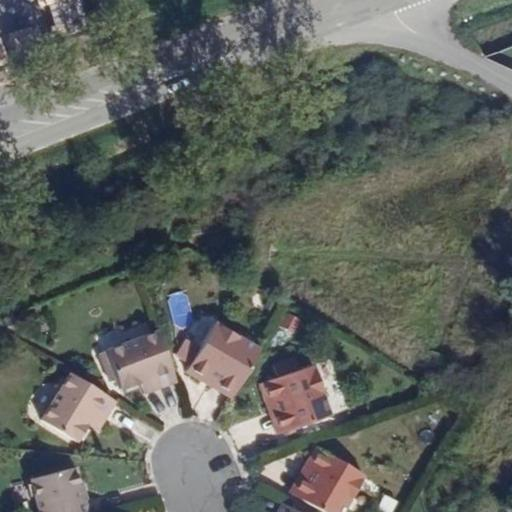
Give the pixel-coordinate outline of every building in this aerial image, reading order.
[(177,372),(226,397),(253,346),(204,320),(177,372)] [(135,394),(165,381),(146,327),(93,349),(111,392),(131,384),(135,394)] [(275,429),(330,409),(311,357),(256,377),(275,429)] [(107,400),(60,371),(33,415),(72,439),(82,422),(91,427),(107,400)] [(341,511),(365,468),(311,440),(285,489),(328,511),(341,511)] [(26,511),(86,511),(76,483),(71,485),(64,463),(25,476),(34,502),(24,505),(26,511)] [(293,511),(277,502),(272,511),(293,511)]
